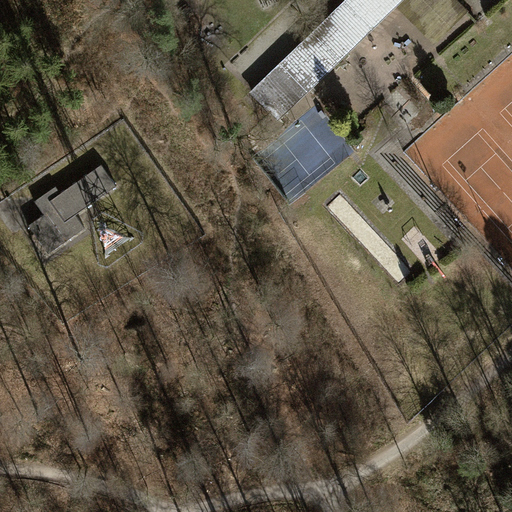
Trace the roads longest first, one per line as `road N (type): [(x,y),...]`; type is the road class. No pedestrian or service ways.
road 1 (track): [(302,490),(391,453),(511,353)]
road 2 (track): [(168,511),(43,469),(0,468)]
road 3 (track): [(332,0),(235,93)]
